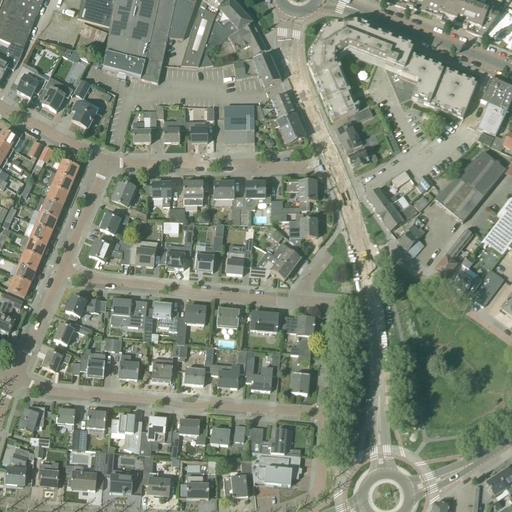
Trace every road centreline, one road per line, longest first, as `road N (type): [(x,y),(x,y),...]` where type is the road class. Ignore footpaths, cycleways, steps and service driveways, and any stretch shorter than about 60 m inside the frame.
road 1 (residential): [(16,381),(47,391),(324,415)]
road 2 (residential): [(59,272),(292,301)]
road 3 (residential): [(105,163),(327,158)]
road 4 (residential): [(359,252),(390,253),(511,344)]
road 5 (tertiary): [(511,70),(356,11)]
road 6 (residential): [(268,511),(318,488),(324,415)]
